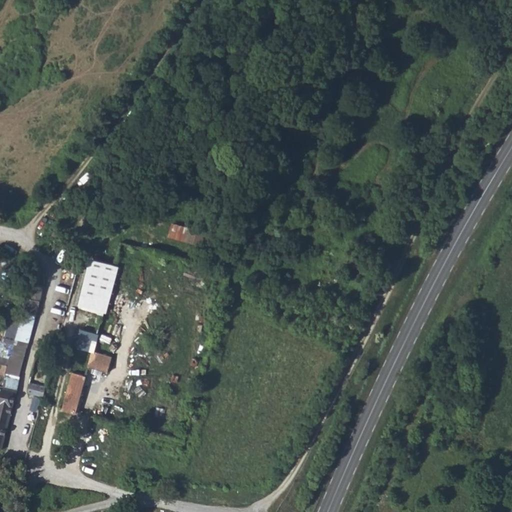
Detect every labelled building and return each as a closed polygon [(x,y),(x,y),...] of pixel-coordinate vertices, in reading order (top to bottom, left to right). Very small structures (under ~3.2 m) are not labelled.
[(190,240),(193,226),(172,221),(169,235),(190,240)] [(15,341),(20,321),(8,318),(2,341),(14,344),(15,341)] [(110,357),(91,352),(87,367),(106,372),(110,357)] [(0,371),(6,373),(10,359),(0,356),(0,371)] [(71,373),(62,409),(75,413),(85,377),(71,373)] [(30,381),(29,392),(44,395),(46,384),(30,381)] [(0,419),(8,422),(17,390),(3,387),(0,386),(0,419)]
